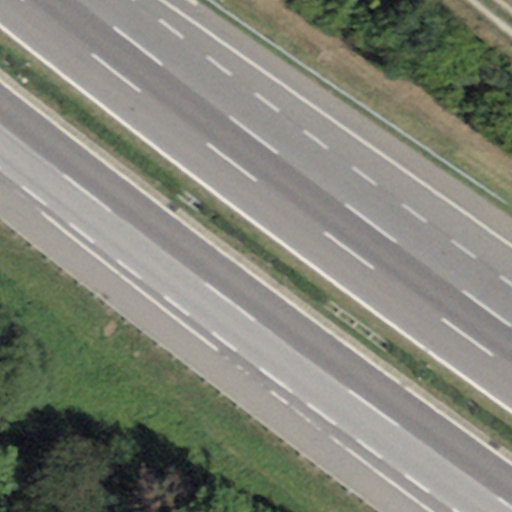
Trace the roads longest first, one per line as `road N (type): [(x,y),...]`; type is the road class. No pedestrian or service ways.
road 1 (motorway): [(0,126),(511,510)]
road 2 (motorway): [(511,347),(47,0)]
